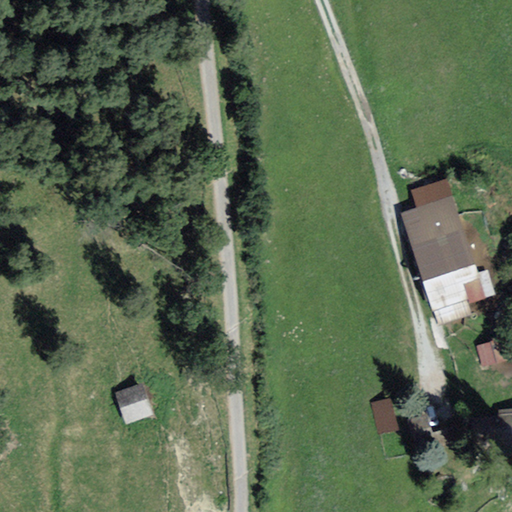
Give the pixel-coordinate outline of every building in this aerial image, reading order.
[(461,181),(418,196),(425,215),(409,221),(448,330),(507,310),(461,181)] [(491,398),(511,397),(511,353),(490,354),(491,398)] [(158,391),(122,398),(129,431),(164,424),(158,391)] [(373,399),(382,429),(395,425),(386,395),(373,399)] [(511,421),(492,421),(492,452),(511,452),(511,421)]
